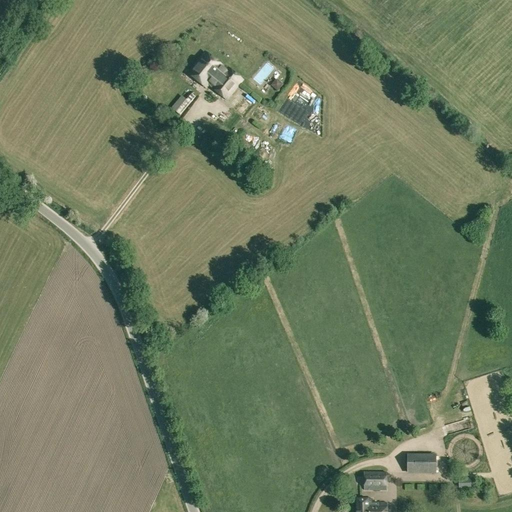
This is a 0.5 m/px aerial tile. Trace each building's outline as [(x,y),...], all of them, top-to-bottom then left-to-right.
[(212,88),(227,100),(238,86),(219,71),(223,66),(205,52),(189,73),(206,87),(214,77),(218,80),(212,88)] [(266,89),(277,70),(268,65),(258,83),(266,89)] [(277,79),(271,86),(278,91),(283,85),(277,79)] [(244,117),(259,102),(252,95),(237,110),(244,117)] [(267,125),(276,117),(266,107),(258,115),(267,125)] [(448,425),(450,433),(460,431),(458,422),(448,425)] [(466,443),(469,452),(464,454),(467,464),(484,458),(477,439),(466,443)] [(407,474),(437,475),(437,454),(408,454),(407,474)] [(364,491),(387,491),(386,472),(364,471),(364,491)] [(459,478),(459,490),(471,489),(470,477),(459,478)] [(357,499),(356,511),(386,511),(386,502),(379,502),(379,505),(369,505),(368,498),(357,499)]
